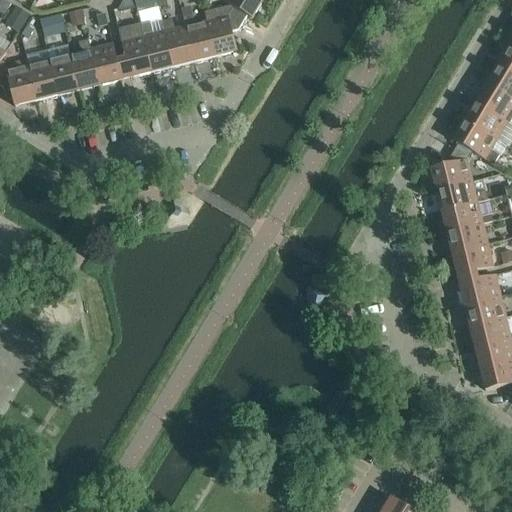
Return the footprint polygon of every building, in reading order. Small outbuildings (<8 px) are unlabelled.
[(121,6),(122,9),(123,13),(137,9),(134,0),(132,0),(124,2),(121,6)] [(155,6),(153,0),(134,0),(137,9),(138,9),(139,10),(155,6)] [(169,7),(167,0),(157,0),(159,10),(169,7)] [(248,18),(253,21),(265,1),(262,0),(221,0),(221,1),(231,7),(234,9),(229,17),(231,24),(241,21),(245,23),(248,18)] [(16,7),(9,20),(23,28),(30,16),(16,7)] [(233,33),(239,32),(245,23),(241,21),(231,24),(229,17),(234,9),(231,7),(205,13),(207,23),(216,59),(238,54),(233,33)] [(73,28),(85,25),(82,12),(70,15),(73,28)] [(109,27),(106,14),(97,16),(100,29),(109,27)] [(207,23),(196,26),(194,15),(184,18),(186,28),(195,64),(216,59),(207,23)] [(60,17),(40,22),(43,31),(63,26),(60,17)] [(186,28),(175,31),(173,20),(163,23),(165,33),(174,69),(195,64),(186,28)] [(165,33),(154,36),(151,24),(141,26),(153,75),(174,69),(165,33)] [(119,32),(131,80),(153,75),(141,26),(119,32)] [(28,27),(22,36),(29,40),(35,32),(28,27)] [(101,88),(91,51),(89,42),(79,44),(82,54),(71,56),(80,93),(101,88)] [(123,82),(113,46),(91,51),(101,88),(123,82)] [(511,50),(510,49),(499,68),(511,75),(511,50)] [(7,72),(0,68),(0,64),(6,54),(0,50),(0,80),(8,78),(7,72)] [(80,93),(71,56),(50,62),(59,98),(80,93)] [(59,98),(50,62),(29,67),(38,103),(59,98)] [(0,86),(4,90),(11,88),(16,108),(38,103),(29,67),(7,72),(8,78),(0,80),(0,86)] [(511,75),(499,68),(488,86),(511,100),(511,75)] [(511,117),(511,100),(488,86),(476,104),(508,124),(511,117)] [(508,124),(476,104),(465,123),(497,142),(508,124)] [(468,162),(473,154),(494,167),(500,157),(491,152),(497,142),(465,123),(453,142),(459,145),(455,151),(459,153),(462,163),(468,162)] [(450,160),(452,166),(431,171),(437,193),(473,184),(468,162),(462,163),(459,153),(455,151),(450,160)] [(473,184),(437,193),(442,214),(478,205),(488,202),(486,192),(476,195),(473,184)] [(169,205),(165,217),(174,225),(186,223),(189,211),(180,202),(177,205),(173,206),(169,205)] [(482,219),(478,205),(442,214),(447,235),(483,226),(493,223),(491,216),(482,219)] [(483,226),(447,235),(452,256),(489,247),(483,226)] [(458,278),(494,269),(489,247),(452,256),(458,278)] [(511,252),(501,255),(503,266),(511,263),(511,252)] [(496,277),(460,286),(465,308),(501,299),(496,277)] [(326,295),(327,291),(315,287),(306,296),(309,307),(321,311),(330,302),(329,302),(326,299),(326,295)] [(501,299),(465,308),(470,329),(507,320),(501,299)] [(507,320),(470,329),(476,350),(511,341),(507,320)] [(511,342),(511,341),(476,350),(481,371),(511,363),(511,342)] [(507,388),(508,394),(511,396),(511,363),(481,371),(486,393),(507,388)] [(410,510),(392,499),(384,511),(412,511),(410,510)]
